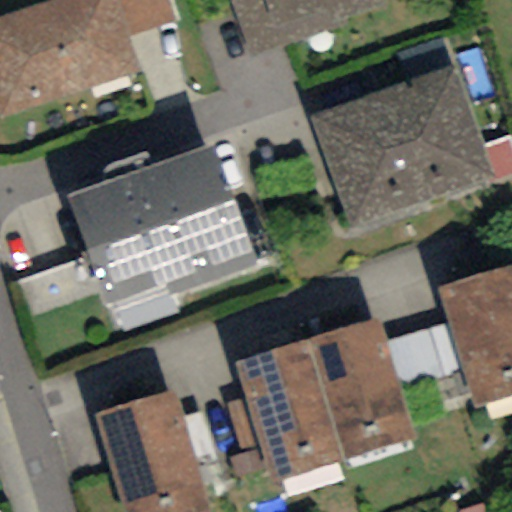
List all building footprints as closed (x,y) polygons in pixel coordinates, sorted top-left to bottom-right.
[(106,0),(89,0),(0,30),(0,122),(133,77),(122,45),(108,4),(106,0)] [(167,29),(156,0),(120,0),(108,4),(122,45),(167,29)] [(215,0),(242,71),(382,21),(374,0),(215,0)] [(452,80),(310,131),(347,235),(490,184),(452,80)] [(213,163),(69,217),(95,285),(168,258),(185,303),(256,276),(213,163)] [(511,404),(511,289),(507,276),(432,301),(472,418),(511,404)] [(409,448),(369,327),(301,349),(341,470),(409,448)] [(341,470),(301,349),(233,371),(272,493),(341,470)] [(202,511),(168,402),(92,426),(118,511),(202,511)]
